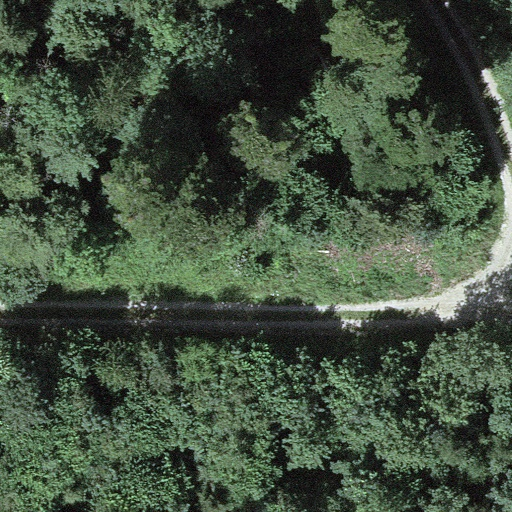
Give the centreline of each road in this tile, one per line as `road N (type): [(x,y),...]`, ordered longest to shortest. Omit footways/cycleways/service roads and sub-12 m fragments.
road 1 (track): [(0,324),(411,313),(511,298)]
road 2 (track): [(431,0),(476,81),(511,196)]
